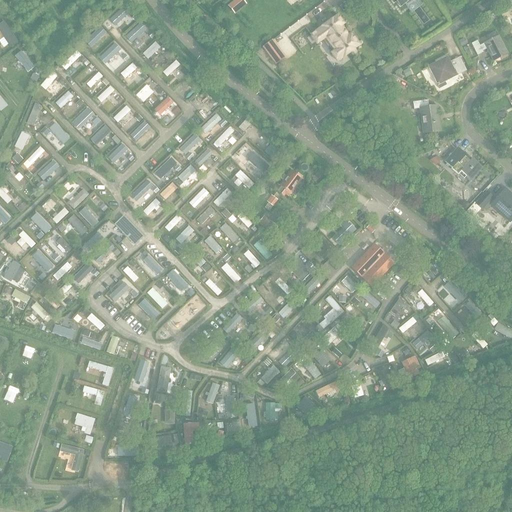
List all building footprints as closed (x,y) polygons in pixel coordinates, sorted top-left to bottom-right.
[(244,2),(242,0),(234,0),(228,6),(232,11),(244,2)] [(124,5),(109,19),(114,25),(129,11),(124,5)] [(315,32),(310,35),(316,44),(321,40),(324,38),(332,47),(329,50),(337,61),(341,58),(356,47),(359,45),(350,33),(348,35),(341,25),(343,24),(337,15),(334,18),(319,28),(319,29),(315,32)] [(139,23),(125,36),(131,42),(144,29),(139,23)] [(100,27),(83,42),(87,47),(104,31),(100,27)] [(493,61),(507,54),(498,36),(479,46),(477,41),(471,44),(477,55),(483,52),(482,51),(486,49),(493,61)] [(110,38),(97,50),(102,55),(115,42),(110,38)] [(290,58),(270,40),(259,49),(281,67),(290,58)] [(155,42),(143,54),(148,59),(160,48),(155,42)] [(74,50),(62,61),(66,65),(78,54),(74,50)] [(120,52),(107,64),(112,69),(125,57),(120,52)] [(459,57),(450,62),(447,56),(427,66),(439,89),(446,85),(444,80),(455,74),(456,76),(466,71),(459,57)] [(87,61),(72,76),(77,81),(91,65),(87,61)] [(176,61),(163,73),(167,77),(180,65),(176,61)] [(132,63),(120,74),(124,79),(136,68),(132,63)] [(402,72),(405,77),(411,74),(408,69),(402,72)] [(52,72),(40,86),(45,90),(57,77),(52,72)] [(98,72),(86,84),(90,89),(94,85),(95,86),(101,81),(100,79),(102,77),(98,72)] [(144,74),(130,87),(134,92),(148,78),(144,74)] [(191,77),(178,89),(182,93),(183,92),(185,94),(189,91),(187,89),(190,86),(195,90),(199,87),(194,82),(196,81),(191,77)] [(389,89),(395,94),(400,88),(394,83),(389,89)] [(95,99),(100,104),(114,90),(109,85),(95,99)] [(68,92),(55,103),(60,109),(73,97),(68,92)] [(121,98),(105,112),(110,116),(127,101),(121,95),(119,96),(121,98)] [(167,98),(154,110),(160,116),(173,103),(167,98)] [(437,105),(428,106),(428,100),(413,102),(414,109),(420,108),(423,133),(440,130),(437,105)] [(35,103),(26,123),(33,126),(42,106),(35,103)] [(87,107),(73,120),(78,125),(84,120),(89,124),(94,119),(94,120),(98,116),(93,111),(92,112),(87,107)] [(131,111),(118,123),(122,128),(135,116),(131,111)] [(213,117),(198,131),(202,135),(217,121),(213,117)] [(98,119),(85,131),(90,137),(98,129),(100,131),(103,128),(101,126),(103,124),(98,119)] [(246,120),(238,128),(243,132),(251,124),(246,120)] [(144,122),(132,133),(137,138),(149,127),(144,122)] [(48,128),(47,129),(45,128),(41,132),(52,143),(56,139),(49,132),(51,131),(51,129),(50,128),(48,128)] [(226,131),(215,142),(219,146),(225,140),(226,142),(229,139),(227,138),(230,135),(226,131)] [(21,132),(14,147),(22,150),(29,136),(21,132)] [(108,134),(98,144),(102,148),(108,142),(109,144),(112,141),(111,140),(112,138),(118,145),(121,142),(115,135),(112,138),(108,134)] [(194,135),(182,147),(187,152),(199,140),(194,135)] [(124,154),(128,150),(122,143),(110,155),(114,159),(122,152),(124,154)] [(264,152),(273,160),(279,152),(271,144),(264,152)] [(245,145),(233,156),(237,161),(249,149),(245,145)] [(40,147),(23,164),(28,169),(38,158),(40,159),(43,156),(41,154),(44,151),(40,147)] [(472,158),(469,161),(464,156),(466,155),(457,147),(445,161),(451,167),(450,168),(457,174),(460,171),(470,180),(482,167),(472,158)] [(208,149),(194,162),(198,166),(207,157),(210,160),(215,156),(208,149)] [(177,151),(164,164),(168,168),(181,156),(177,151)] [(11,162),(17,167),(22,162),(16,156),(11,162)] [(260,156),(247,169),(253,174),(266,161),(260,156)] [(53,161),(39,172),(43,177),(57,165),(53,161)] [(190,166),(178,177),(183,183),(195,171),(190,166)] [(159,168),(147,180),(151,185),(164,173),(159,168)] [(235,176),(249,189),(254,184),(240,170),(235,176)] [(300,191),(296,188),(303,179),(291,170),(280,185),(279,184),(275,190),(281,195),(284,190),(290,195),(291,194),(295,197),(300,191)] [(4,177),(17,190),(22,185),(15,178),(16,176),(11,172),(10,173),(9,172),(4,177)] [(172,183),(160,195),(165,200),(177,188),(172,183)] [(142,185),(128,199),(133,203),(146,189),(142,185)] [(0,188),(0,196),(7,204),(11,200),(6,194),(8,192),(2,186),(0,188)] [(63,197),(68,192),(63,187),(58,192),(63,197)] [(490,204),(509,222),(511,218),(511,193),(505,188),(490,204)] [(83,189),(68,204),(74,209),(89,194),(83,189)] [(203,189),(189,203),(194,209),(209,194),(203,189)] [(213,203),(217,207),(231,193),(227,189),(213,203)] [(475,203),(482,209),(493,196),(486,190),(475,203)] [(155,199),(143,212),(147,216),(154,209),(156,210),(159,207),(157,206),(160,203),(155,199)] [(79,213),(90,225),(96,220),(84,208),(84,209),(82,207),(78,211),(79,213)] [(210,207),(196,220),(201,225),(209,217),(211,218),(213,216),(211,214),(214,211),(210,207)] [(56,224),(68,212),(64,208),(57,215),(55,213),(52,216),(54,218),(52,219),(56,224)] [(226,219),(230,214),(225,209),(221,213),(222,214),(220,215),(224,219),(225,218),(226,219)] [(357,227),(343,212),(338,218),(351,232),(357,227)] [(240,220),(253,232),(257,228),(245,215),(240,220)] [(262,228),(271,235),(278,227),(264,215),(258,223),(263,227),(262,228)] [(35,220),(47,232),(51,228),(40,216),(35,220)] [(114,224),(135,246),(143,237),(123,216),(114,224)] [(82,234),(87,230),(75,217),(70,221),(77,228),(75,229),(80,234),(81,233),(82,234)] [(174,218),(163,229),(167,233),(174,227),(175,228),(178,224),(177,223),(178,222),(174,218)] [(181,244),(193,231),(188,226),(176,239),(181,244)] [(225,231),(236,244),(241,240),(229,227),(225,231)] [(35,244),(22,231),(18,236),(31,248),(35,244)] [(99,231),(86,243),(90,248),(103,236),(99,231)] [(288,237),(283,242),(275,233),(271,237),(283,251),(288,247),(287,246),(291,241),(288,237)] [(204,242),(216,254),(221,249),(210,236),(204,242)] [(335,249),(322,236),(316,242),(323,249),(318,255),(323,260),(329,255),(335,249)] [(72,249),(61,238),(56,242),(61,248),(60,249),(63,252),(65,251),(67,254),(72,249)] [(254,248),(266,261),(271,257),(264,249),(265,248),(261,243),(260,245),(259,244),(254,248)] [(373,244),(351,268),(372,288),(395,264),(373,244)] [(106,245),(94,257),(98,261),(105,254),(107,255),(110,253),(108,251),(110,249),(106,245)] [(58,261),(44,246),(39,250),(43,254),(41,255),(47,261),(49,260),(53,265),(58,261)] [(188,254),(200,267),(205,263),(194,249),(188,254)] [(243,254),(255,268),(260,264),(248,250),(243,254)] [(44,270),(31,257),(27,261),(34,268),(32,270),(37,276),(44,270)] [(288,268),(302,282),(308,275),(306,273),(307,272),(296,260),(288,268)] [(141,266),(153,278),(157,274),(153,270),(155,268),(152,265),(150,266),(145,262),(141,266)] [(221,268),(235,284),(240,279),(231,268),(233,267),(229,262),(227,264),(226,263),(221,268)] [(14,264),(6,278),(11,281),(19,266),(14,264)] [(87,264),(75,276),(79,281),(92,268),(87,264)] [(123,271),(134,282),(138,278),(132,272),(133,270),(131,268),(129,269),(127,267),(123,271)] [(167,274),(178,287),(183,283),(177,276),(179,274),(174,268),(167,274)] [(114,274),(102,284),(106,288),(109,285),(111,287),(115,283),(113,282),(118,278),(114,274)] [(278,278),(290,292),(295,288),(283,274),(278,278)] [(316,275),(303,289),(308,294),(310,291),(312,292),(314,290),(313,289),(321,281),(316,275)] [(341,282),(352,293),(357,288),(346,277),(341,282)] [(205,283),(217,296),(221,292),(209,279),(205,283)] [(264,286),(276,299),(281,295),(269,281),(264,286)] [(67,282),(55,294),(60,299),(67,292),(68,293),(71,290),(69,289),(72,287),(67,282)] [(466,296),(454,283),(449,287),(461,300),(466,296)] [(129,287),(115,300),(119,305),(126,298),(128,300),(133,295),(131,293),(133,291),(129,287)] [(147,293),(162,309),(167,303),(152,288),(147,293)] [(30,297),(15,289),(11,296),(15,298),(14,300),(19,303),(20,301),(26,304),(30,297)] [(433,303),(422,290),(417,294),(429,307),(433,303)] [(361,296),(376,308),(380,304),(365,291),(361,296)] [(44,298),(56,310),(60,306),(48,294),(44,298)] [(258,294),(243,308),(247,313),(256,304),(258,306),(264,300),(258,294)] [(323,317),(325,319),(319,324),(323,329),(329,324),(330,324),(344,311),(329,296),(325,300),(333,309),(323,317)] [(399,299),(389,313),(394,317),(401,307),(407,311),(410,307),(399,299)] [(291,300),(281,311),(285,315),(291,309),(295,312),(299,308),(291,300)] [(133,307),(146,320),(151,315),(144,308),(146,307),(142,303),(140,305),(137,302),(133,307)] [(48,315),(36,303),(31,308),(34,310),(31,313),(35,316),(37,314),(43,320),(48,315)] [(470,318),(481,307),(477,303),(470,309),(468,307),(464,311),(466,313),(465,313),(470,318)] [(129,310),(119,320),(125,326),(135,316),(129,310)] [(87,319),(100,331),(104,326),(91,314),(87,319)] [(236,314),(222,330),(228,335),(242,319),(236,314)] [(341,320),(356,338),(362,333),(348,315),(341,320)] [(430,326),(434,330),(445,320),(442,315),(439,318),(437,317),(435,319),(436,321),(430,326)] [(399,329),(402,333),(416,322),(412,318),(399,329)] [(494,328),(511,338),(511,330),(498,322),(494,328)] [(324,331),(330,343),(340,338),(333,326),(324,331)] [(393,334),(389,331),(388,330),(388,329),(382,326),(372,343),(378,347),(384,338),(387,339),(388,337),(390,339),(393,334)] [(51,333),(66,338),(68,332),(53,327),(51,333)] [(446,345),(459,334),(454,329),(442,340),(438,337),(435,339),(439,343),(438,343),(442,347),(445,344),(446,345)] [(302,339),(294,331),(289,335),(304,350),(318,337),(312,331),(302,339)] [(426,331),(410,344),(415,349),(430,336),(426,331)] [(487,345),(475,331),(471,335),(478,343),(476,345),(479,348),(481,346),(483,349),(487,345)] [(259,334),(248,345),(254,351),(258,347),(257,345),(260,342),(263,345),(267,341),(259,334)] [(106,352),(113,355),(119,339),(112,336),(106,352)] [(97,349),(99,344),(82,338),(81,343),(97,349)] [(212,339),(202,350),(207,354),(212,349),(214,351),(217,347),(215,345),(217,343),(212,339)] [(295,349),(285,339),(281,342),(287,349),(286,351),(289,355),(295,349)] [(431,353),(439,350),(437,343),(429,345),(431,353)] [(233,346),(221,362),(226,367),(239,351),(233,346)] [(378,348),(375,354),(385,358),(387,351),(384,350),(378,348)] [(330,360),(322,350),(318,353),(315,350),(311,353),(309,352),(306,355),(308,358),(312,355),(322,367),(330,360)] [(425,360),(427,366),(444,357),(442,352),(425,360)] [(415,356),(401,362),(404,368),(403,369),(406,374),(409,379),(420,374),(417,369),(421,367),(415,356)] [(262,362),(268,368),(273,363),(266,357),(262,362)] [(295,365),(309,380),(315,375),(307,367),(309,365),(302,358),(295,365)] [(33,365),(15,359),(14,365),(31,370),(33,365)] [(113,368),(89,361),(87,367),(105,373),(102,385),(108,386),(113,368)] [(137,366),(134,382),(141,384),(144,368),(137,366)] [(263,388),(279,372),(274,366),(270,370),(268,369),(266,371),(267,372),(258,382),(263,388)] [(160,367),(156,392),(166,393),(171,368),(160,367)] [(385,387),(393,382),(385,368),(377,373),(381,380),(378,382),(381,387),(384,385),(385,387)] [(291,369),(280,380),(284,384),(290,379),(294,383),(300,377),(291,369)] [(363,396),(360,384),(359,384),(358,380),(356,381),(357,385),(351,386),(354,398),(363,396)] [(335,382),(315,391),(318,398),(325,394),(327,398),(332,396),(332,395),(336,393),(334,390),(338,389),(335,382)] [(104,392),(84,386),(82,392),(97,396),(94,404),(100,406),(104,392)] [(212,406),(218,391),(212,389),(208,397),(206,396),(205,399),(208,400),(206,403),(212,406)] [(135,390),(131,405),(137,406),(139,396),(142,396),(143,393),(140,392),(141,391),(135,390)] [(239,398),(239,404),(254,405),(254,400),(246,399),(247,396),(240,395),(240,398),(239,398)] [(165,425),(174,425),(175,397),(165,397),(165,425)] [(296,407),(305,415),(314,405),(305,397),(296,407)] [(228,418),(235,418),(234,402),(228,402),(228,403),(226,403),(226,408),(228,408),(228,418)] [(266,419),(278,419),(278,412),(275,412),(275,409),(283,409),(283,404),(275,404),(275,403),(266,403),(266,412),(263,412),(263,417),(266,417),(266,419)] [(128,411),(123,426),(129,427),(132,417),(135,418),(136,414),(133,413),(133,412),(128,411)] [(95,419),(77,413),(75,419),(75,420),(74,424),(86,428),(84,433),(90,435),(95,419)] [(254,417),(238,419),(239,425),(242,425),(242,428),(247,427),(246,424),(255,423),(254,417)] [(194,428),(196,439),(200,438),(200,435),(203,434),(203,433),(203,431),(202,431),(200,424),(195,426),(195,428),(194,428)] [(149,439),(151,448),(172,445),(170,435),(149,439)] [(93,438),(86,436),(84,442),(86,442),(85,446),(90,447),(93,438)] [(13,447),(0,442),(0,456),(0,457),(0,459),(7,462),(13,447)] [(84,450),(66,445),(65,451),(83,456),(84,450)]
